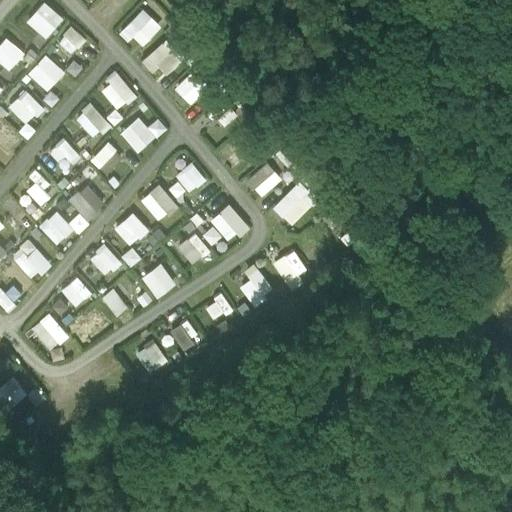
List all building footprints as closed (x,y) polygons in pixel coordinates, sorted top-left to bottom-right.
[(46,37),(66,15),(49,0),(43,0),(27,19),(46,37)] [(122,27),(141,46),(163,24),(144,5),(122,27)] [(72,54),(88,37),(73,23),(57,40),(72,54)] [(10,35),(0,43),(0,59),(9,68),(26,52),(10,35)] [(143,58),(154,70),(159,65),(167,73),(185,56),(166,36),(143,58)] [(48,89),(67,70),(48,51),(29,70),(48,89)] [(192,102),(211,82),(194,66),(175,86),(192,102)] [(9,104),(27,122),(45,105),(28,86),(9,104)] [(227,97),(209,109),(222,126),(239,114),(227,97)] [(91,138),(111,123),(94,101),(74,115),(91,138)] [(138,114),(120,130),(139,151),(167,125),(158,116),(148,125),(138,114)] [(0,145),(8,153),(23,137),(5,120),(0,125),(0,145)] [(51,146),(66,166),(81,154),(65,135),(51,146)] [(237,167),(252,153),(237,137),(222,151),(237,167)] [(108,139),(90,156),(105,171),(123,155),(108,139)] [(188,191),(207,177),(193,159),(175,172),(188,191)] [(262,195),(282,176),(267,159),(247,178),(262,195)] [(26,188),(40,203),(56,188),(42,173),(26,188)] [(300,177),(273,204),(292,223),(319,196),(300,177)] [(160,180),(140,196),(158,219),(179,203),(160,180)] [(90,217),(106,200),(85,181),(70,199),(90,217)] [(12,196),(2,203),(19,227),(29,220),(12,196)] [(211,213),(226,239),(248,225),(233,200),(211,213)] [(2,207),(0,208),(0,215),(12,230),(17,225),(2,207)] [(54,242),(87,221),(81,211),(66,220),(59,209),(40,221),(54,242)] [(133,209),(113,227),(130,244),(149,226),(133,209)] [(215,224),(203,232),(209,242),(221,234),(215,224)] [(197,229),(178,244),(192,262),(211,247),(197,229)] [(11,252),(31,277),(51,262),(30,236),(11,252)] [(105,274),(120,259),(104,242),(88,257),(105,274)] [(121,254),(129,265),(139,257),(131,246),(121,254)] [(301,281),(296,272),(304,268),(293,247),(272,259),(288,288),(301,281)] [(160,260),(141,274),(156,296),(176,282),(160,260)] [(256,261),(244,266),(250,278),(240,283),(249,301),(270,290),(256,261)] [(62,288),(78,307),(95,293),(80,274),(62,288)] [(204,302),(210,316),(230,308),(225,294),(204,302)] [(75,323),(84,336),(105,321),(96,308),(75,323)] [(49,309),(30,325),(49,349),(68,333),(49,309)] [(156,340),(135,349),(144,368),(164,359),(156,340)]
